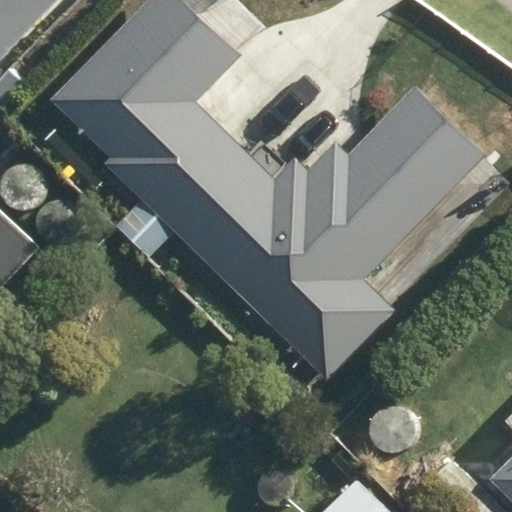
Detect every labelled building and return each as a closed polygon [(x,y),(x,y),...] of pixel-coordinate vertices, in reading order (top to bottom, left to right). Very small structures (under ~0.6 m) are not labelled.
[(0,0),(0,56),(50,0),(0,0)] [(262,59),(202,0),(167,0),(64,104),(345,380),(422,303),(392,274),(506,159),(431,86),(368,149),(349,130),(295,185),(215,106),(262,59)] [(0,299),(54,243),(0,191),(0,299)] [(247,301),(223,327),(238,341),(262,315),(247,301)] [(511,406),(497,421),(511,435),(511,453),(484,481),(511,508),(511,406)] [(499,511),(447,460),(407,500),(418,511),(499,511)] [(383,511),(350,481),(321,511),(383,511)]
